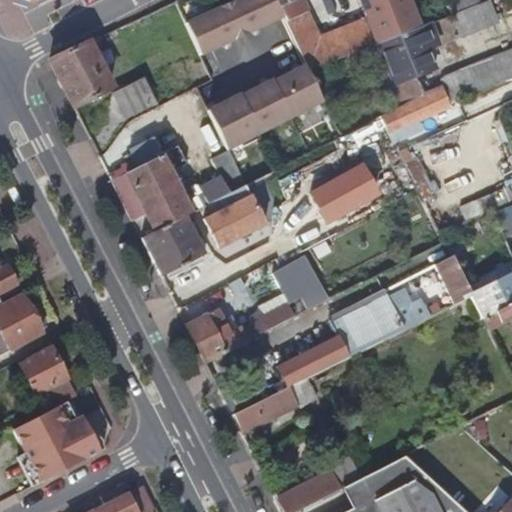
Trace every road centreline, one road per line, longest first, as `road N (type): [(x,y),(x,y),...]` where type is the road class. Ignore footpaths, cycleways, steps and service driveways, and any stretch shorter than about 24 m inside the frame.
road 1 (secondary): [(0,106),(176,436)]
road 2 (residential): [(176,436),(30,511)]
road 3 (residential): [(0,64),(122,0)]
